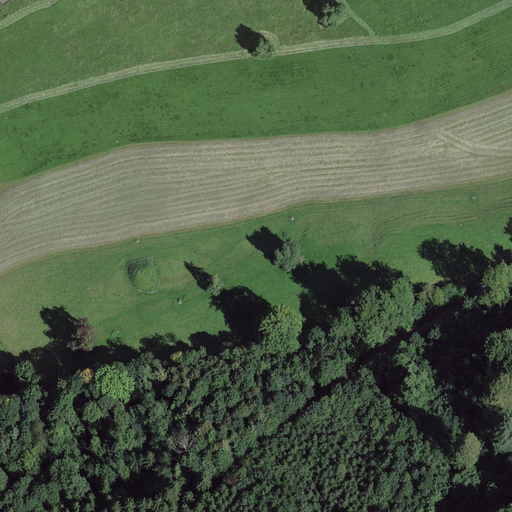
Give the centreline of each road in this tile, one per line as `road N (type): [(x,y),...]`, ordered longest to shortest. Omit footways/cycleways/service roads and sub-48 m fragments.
road 1 (track): [(0,412),(328,328),(511,261)]
road 2 (track): [(359,371),(511,275)]
